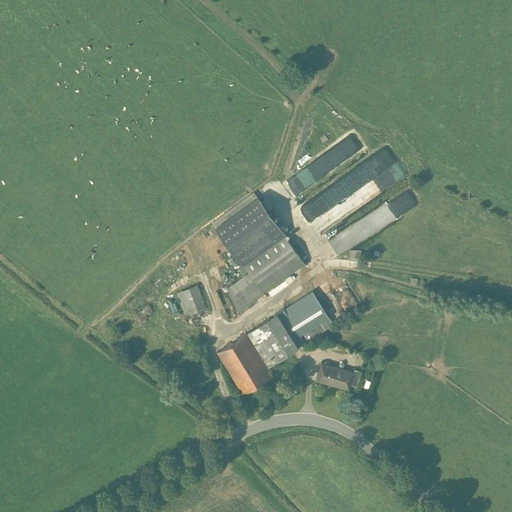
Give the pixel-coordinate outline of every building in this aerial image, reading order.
[(398,159),(313,219),(322,232),(407,172),(398,159)] [(258,196),(216,226),(242,264),(244,263),(284,233),(284,232),(258,196)] [(284,233),(244,263),(248,268),(249,271),(264,291),(305,261),(284,233)] [(361,249),(350,248),(350,257),(360,258),(361,249)] [(242,264),(239,266),(243,272),(248,268),(244,263),(242,264)] [(249,271),(227,286),(238,310),(264,291),(249,271)] [(197,283),(177,291),(186,313),(190,312),(206,306),(197,283)] [(313,289),(284,307),(283,306),(246,330),(268,364),(318,332),(334,323),(313,289)] [(268,364),(246,330),(217,349),(243,390),(249,387),(272,371),(268,364)] [(354,370),(322,361),(317,378),(349,387),(350,382),(354,370)] [(361,369),(355,367),(354,370),(350,382),(357,384),(361,369)]
